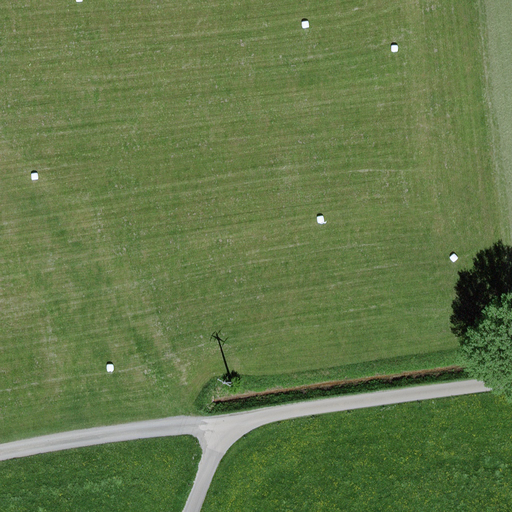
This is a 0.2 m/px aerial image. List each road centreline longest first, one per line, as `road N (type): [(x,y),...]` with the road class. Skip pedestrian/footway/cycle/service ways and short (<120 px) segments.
road 1 (track): [(511,384),(223,426)]
road 2 (track): [(223,426),(0,449)]
